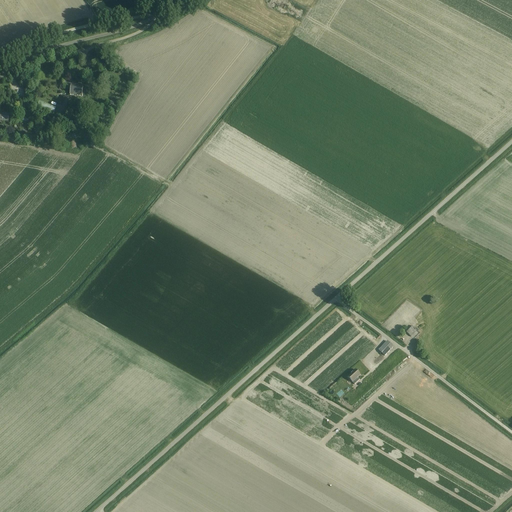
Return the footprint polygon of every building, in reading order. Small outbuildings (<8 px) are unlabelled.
[(70,95),(82,97),(83,87),(71,85),(70,95)] [(0,120),(8,122),(8,121),(9,121),(9,122),(12,122),(12,119),(10,118),(10,119),(9,119),(9,118),(8,118),(9,115),(0,114),(0,120)] [(413,326),(406,333),(411,337),(417,331),(417,332),(419,330),(417,328),(415,329),(413,326)] [(385,356),(393,347),(387,342),(379,350),(385,356)] [(360,375),(355,370),(348,377),(354,385),(359,380),(357,378),(360,375)]
